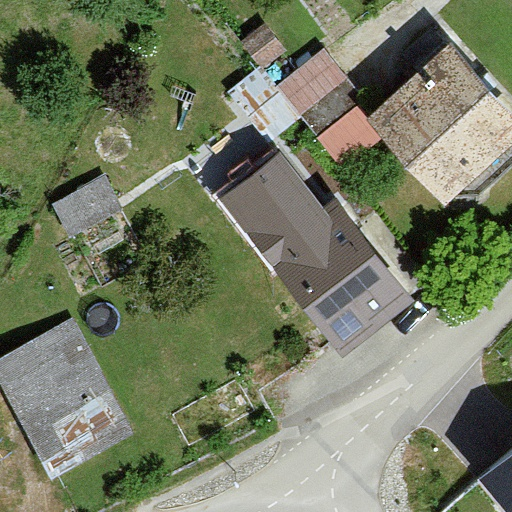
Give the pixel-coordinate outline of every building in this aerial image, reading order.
[(376,111),(454,197),(511,144),(511,97),(457,37),(376,111)] [(310,117),(348,167),(388,137),(323,50),(285,78),(273,61),(234,89),(273,144),(310,117)] [(227,204),(340,355),(404,308),(329,207),(318,215),(281,164),(227,204)] [(108,175),(56,204),(76,239),(128,209),(108,175)] [(3,360),(58,476),(139,437),(84,321),(3,360)] [(511,511),(511,453),(483,477),(511,511)]
